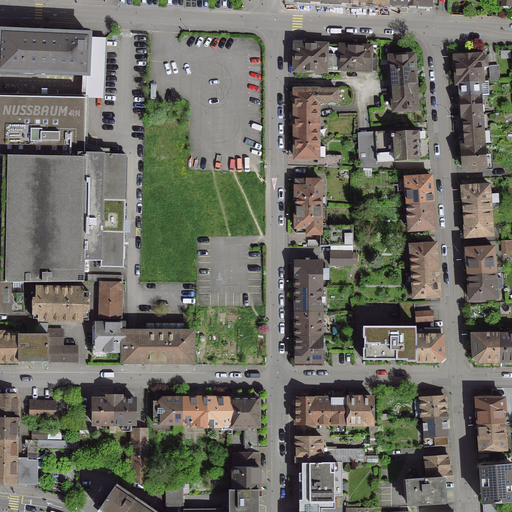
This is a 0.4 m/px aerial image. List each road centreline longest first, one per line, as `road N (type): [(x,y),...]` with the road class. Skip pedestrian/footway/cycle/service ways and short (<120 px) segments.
road 1 (residential): [(274,22),(280,381)]
road 2 (residential): [(455,377),(433,29)]
road 3 (residential): [(0,379),(280,381)]
road 4 (residential): [(2,7),(274,22)]
road 5 (residential): [(280,381),(455,377)]
road 6 (residential): [(274,22),(433,29)]
road 7 (residential): [(466,511),(455,377)]
road 8 (residential): [(280,381),(273,511)]
